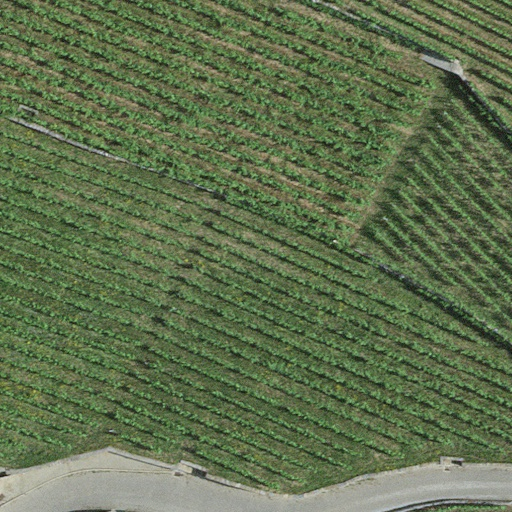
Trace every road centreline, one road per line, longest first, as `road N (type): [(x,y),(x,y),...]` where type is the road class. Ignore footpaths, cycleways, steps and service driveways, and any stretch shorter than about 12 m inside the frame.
road 1 (track): [(25,511),(92,490),(162,495),(221,511)]
road 2 (track): [(335,511),(448,486),(511,488)]
